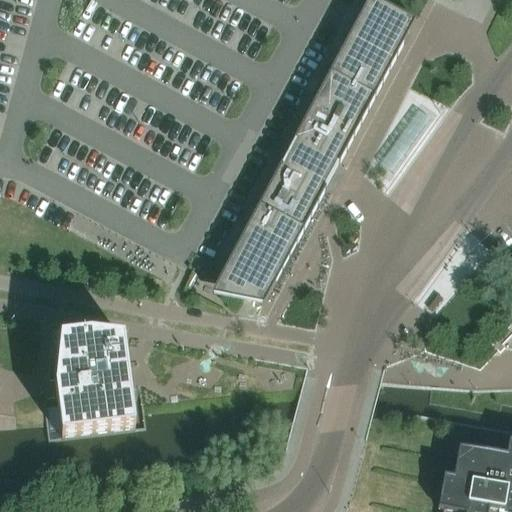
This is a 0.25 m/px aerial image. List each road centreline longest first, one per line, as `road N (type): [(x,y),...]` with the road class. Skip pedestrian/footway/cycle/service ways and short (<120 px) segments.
road 1 (tertiary): [(291,511),(321,468),(357,323),(378,273),(439,190)]
road 2 (tertiary): [(511,62),(463,118),(439,190)]
